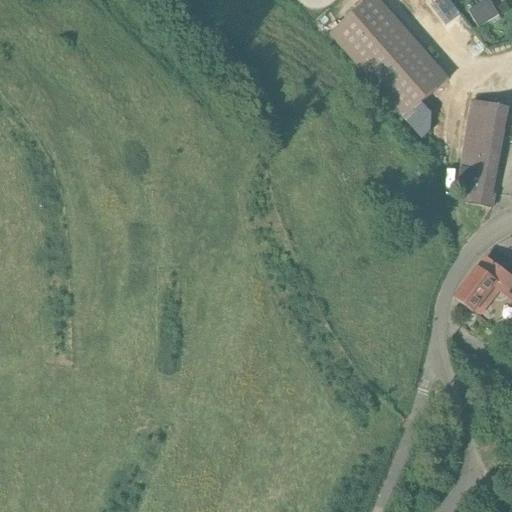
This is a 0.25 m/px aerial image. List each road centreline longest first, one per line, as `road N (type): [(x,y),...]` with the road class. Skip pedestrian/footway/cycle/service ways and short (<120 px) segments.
road 1 (unclassified): [(435,347),(470,459),(447,511)]
road 2 (unclassified): [(511,224),(489,233),(453,275),(435,347)]
